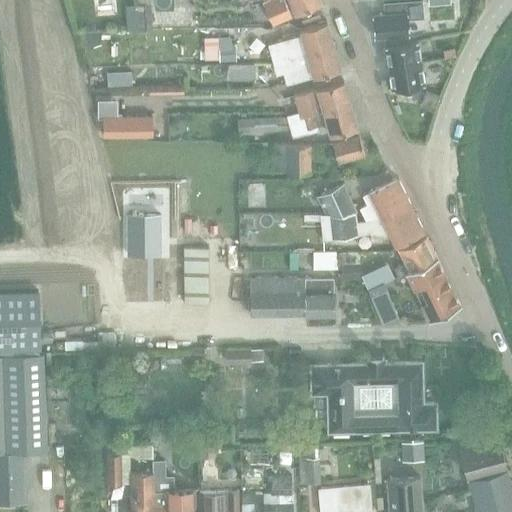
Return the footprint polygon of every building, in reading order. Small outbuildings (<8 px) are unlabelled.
[(131,21),(131,30),(152,28),(150,0),(136,0),(138,21),(131,21)] [(320,0),(262,0),(262,1),(272,22),(321,1),(320,0)] [(383,35),(385,44),(407,40),(407,33),(409,33),(408,17),(422,16),(420,0),(406,0),(383,2),(384,12),(371,13),(373,36),(383,35)] [(301,33),(267,43),(272,62),(284,58),(306,52),(332,44),(326,20),(325,21),(300,28),(301,33)] [(222,24),(222,38),(244,37),(244,23),(222,24)] [(420,60),(417,38),(407,40),(385,44),(384,44),(387,66),(420,60)] [(284,58),(272,62),(275,74),(283,72),(286,82),(313,75),(339,67),(332,44),(306,52),(284,58)] [(218,45),(219,59),(235,59),(235,45),(218,45)] [(455,54),(454,47),(443,49),(444,56),(455,54)] [(424,82),(420,60),(387,66),(391,88),(424,82)] [(300,117),(349,102),(342,79),(293,94),(300,117)] [(431,109),(437,94),(426,90),(421,105),(431,109)] [(349,102),(300,117),(303,128),(316,125),(326,122),(330,134),(356,126),(349,102)] [(104,115),(104,135),(151,135),(151,115),(104,115)] [(253,116),(254,130),(275,129),(274,115),(253,116)] [(332,141),(337,162),(363,155),(358,134),(332,141)] [(273,170),(309,170),(309,142),(261,142),(261,149),(273,149),(273,170)] [(264,185),(263,171),(248,171),(249,186),(264,185)] [(382,218),(410,204),(397,177),(361,195),(366,204),(358,207),(365,220),(382,218)] [(340,215),(355,213),(355,212),(342,183),(316,195),(324,213),(339,213),(340,215)] [(322,238),(370,232),(371,239),(372,239),(385,236),(390,234),(395,244),(423,231),(410,204),(382,218),(365,220),(356,222),(355,213),(340,215),(339,213),(324,213),(325,214),(319,214),(322,238)] [(159,214),(127,214),(126,254),(158,254),(159,214)] [(219,221),(221,234),(241,231),(239,218),(219,221)] [(398,275),(406,271),(436,257),(425,235),(398,247),(405,262),(394,267),(398,275)] [(183,302),(208,302),(208,246),(183,246),(183,248),(172,248),(171,276),(168,276),(168,300),(183,300),(183,302)] [(312,250),(312,268),(337,267),(335,250),(312,250)] [(436,257),(406,271),(428,318),(459,304),(436,257)] [(333,276),(304,276),(304,275),(250,276),(251,312),(334,311),(334,291),(333,291),(333,276)] [(367,288),(382,323),(384,322),(384,321),(395,317),(395,318),(397,317),(398,318),(399,317),(384,281),(367,288)] [(42,353),(13,354),(13,347),(39,347),(37,290),(0,291),(0,500),(22,500),(21,451),(44,451),(42,353)] [(248,346),(226,346),(227,360),(249,359),(262,358),(261,346),(248,346)] [(433,401),(420,402),(419,360),(311,363),(312,389),(328,389),(329,427),(434,425),(433,401)] [(476,440),(458,444),(467,477),(472,495),(511,484),(505,467),(503,463),(504,463),(498,440),(477,445),(476,440)] [(426,460),(424,441),(401,441),(403,461),(426,460)] [(319,457),(317,457),(317,448),(331,447),(331,443),(297,444),(299,483),(320,482),(319,457)] [(107,453),(108,482),(121,482),(120,452),(107,453)] [(163,461),(152,461),(152,470),(153,490),(153,511),(195,511),(194,488),(172,489),(171,477),(163,478),(163,461)] [(153,511),(153,490),(152,470),(130,470),(130,511),(153,511)] [(424,511),(422,475),(386,477),(388,511),(424,511)] [(280,492),(291,492),(291,476),(271,477),(271,491),(262,491),(262,499),(242,499),(242,511),(292,511),(292,499),(280,499),(280,492)] [(370,511),(368,483),(318,488),(320,511),(370,511)] [(511,511),(511,487),(511,484),(472,495),(476,511),(511,511)] [(198,489),(198,511),(238,511),(238,488),(198,489)]
